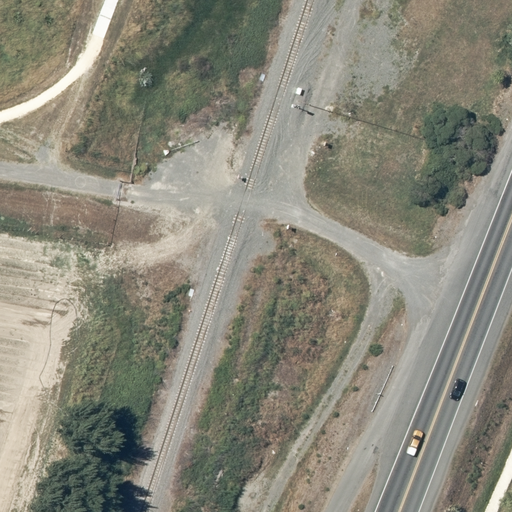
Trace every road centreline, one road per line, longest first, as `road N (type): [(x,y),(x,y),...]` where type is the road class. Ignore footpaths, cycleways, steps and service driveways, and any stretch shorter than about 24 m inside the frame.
road 1 (track): [(311,223),(0,167)]
road 2 (primary): [(511,219),(396,511)]
road 3 (track): [(336,0),(288,154),(293,199),(311,223)]
road 4 (track): [(311,223),(482,291)]
